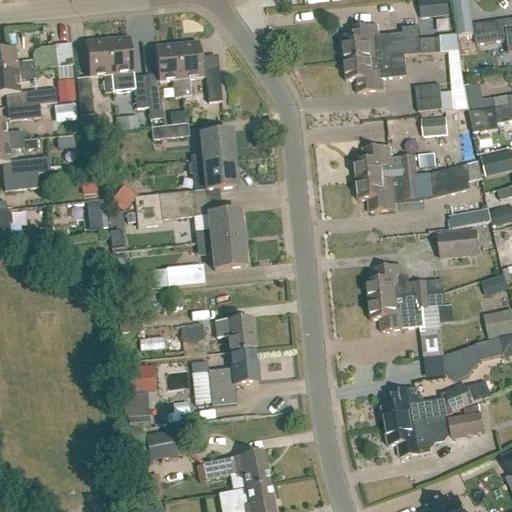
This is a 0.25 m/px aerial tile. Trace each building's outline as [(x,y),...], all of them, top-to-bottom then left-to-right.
[(446,0),(430,0),(418,1),(420,20),(448,16),(446,0)] [(457,18),(456,18),(459,39),(474,37),(471,22),(457,19),(457,18)] [(511,21),(474,28),(476,37),(477,37),(500,33),(511,31),(511,21)] [(344,65),(404,59),(404,58),(459,53),(457,42),(440,43),(440,40),(418,41),(417,27),(401,29),(402,34),(377,37),(377,29),(349,32),(351,44),(342,45),(344,65)] [(477,37),(476,37),(477,47),(507,42),(509,55),(511,54),(511,31),(500,33),(477,37)] [(133,80),(129,40),(107,43),(112,95),(135,93),(137,111),(148,110),(150,122),(162,120),(159,89),(147,91),(146,79),(133,80)] [(102,79),(103,96),(112,95),(107,43),(85,45),(89,80),(102,79)] [(177,47),(182,100),(191,99),(189,82),(205,81),(208,106),(221,104),(218,72),(201,74),(198,45),(177,47)] [(57,70),(73,68),(70,46),(55,48),(57,70)] [(173,101),(182,100),(177,47),(154,50),(158,86),(172,84),(173,101)] [(0,75),(34,72),(33,63),(16,65),(15,52),(0,53),(0,75)] [(404,59),(344,65),(346,84),(355,84),(356,96),(383,93),(382,82),(407,80),(404,59)] [(18,83),(34,81),(34,72),(0,75),(0,98),(20,96),(18,83)] [(80,118),(93,117),(90,84),(77,85),(80,118)] [(441,111),(441,106),(439,86),(415,89),(419,114),(441,111)] [(56,93),(24,95),(25,108),(39,106),(59,103),(56,93)] [(509,98),(492,101),(493,110),(495,110),(510,108),(509,98)] [(25,108),(7,110),(8,124),(41,121),(39,106),(25,108)] [(511,107),(510,108),(495,110),(497,125),(511,123),(511,107)] [(483,111),(470,113),(473,134),(487,132),(483,111)] [(423,138),(447,136),(445,120),(421,122),(423,138)] [(0,145),(23,143),(22,134),(5,136),(4,122),(0,122),(0,145)] [(152,142),(188,139),(187,126),(151,130),(152,142)] [(191,167),(234,162),(231,133),(200,137),(202,157),(190,158),(191,167)] [(7,153),(24,151),(23,143),(0,145),(0,167),(9,166),(7,153)] [(416,178),(436,175),(434,156),(418,158),(420,169),(415,170),(414,159),(399,160),(400,161),(390,162),(389,149),(362,151),(363,163),(354,164),(356,184),(416,178)] [(486,179),(511,172),(511,154),(511,152),(481,160),(486,179)] [(14,178),(37,176),(36,162),(12,164),(14,178)] [(206,194),(237,190),(234,162),(191,167),(192,174),(196,173),(198,195),(206,194)] [(478,164),(436,175),(416,178),(356,184),(358,204),(367,203),(368,215),(394,213),(394,204),(418,202),(418,200),(431,197),(431,195),(468,186),(482,182),(478,164)] [(39,190),(37,176),(14,178),(3,179),(5,194),(39,190)] [(194,193),(134,199),(136,212),(195,206),(194,193)] [(111,231),(109,203),(92,204),(94,232),(111,231)] [(162,222),(196,219),(195,206),(136,212),(137,230),(163,227),(162,222)] [(506,210),(492,213),(495,228),(509,225),(506,210)] [(487,212),(448,219),(450,232),(489,225),(487,212)] [(9,233),(7,222),(6,213),(0,213),(0,236),(9,235),(10,247),(42,244),(40,230),(9,233)] [(199,246),(242,242),(239,213),(208,216),(210,236),(199,238),(199,246)] [(441,261),(479,258),(476,232),(439,236),(441,261)] [(242,242),(199,246),(200,254),(212,252),(214,272),(245,269),(242,242)] [(368,303),(417,298),(416,285),(408,286),(408,279),(401,279),(400,267),(373,270),(375,282),(366,283),(368,303)] [(203,273),(167,277),(168,289),(204,286),(203,273)] [(501,277),(480,284),(485,299),(506,291),(501,277)] [(439,298),(443,296),(442,282),(425,284),(426,297),(428,297),(439,298)] [(428,297),(426,297),(427,309),(444,308),(443,296),(439,298),(428,297)] [(421,331),(419,310),(417,298),(368,303),(370,324),(379,323),(380,335),(421,331)] [(489,340),(511,334),(511,311),(484,318),(489,340)] [(230,356),(254,353),(251,321),(215,324),(217,342),(228,340),(230,356)] [(185,348),(210,347),(209,325),(184,327),(185,348)] [(511,337),(498,342),(502,358),(511,354),(511,337)] [(498,342),(475,347),(479,364),(502,358),(498,342)] [(475,347),(444,359),(446,378),(455,384),(466,378),(479,364),(475,347)] [(254,353),(230,356),(231,371),(208,373),(208,380),(196,382),(198,401),(210,399),(211,408),(235,406),(234,388),(257,386),(254,353)] [(452,414),(474,406),(466,387),(445,395),(452,414)] [(444,420),(445,420),(445,419),(452,416),(452,415),(445,400),(417,405),(415,392),(389,397),(391,409),(382,410),(385,430),(444,420)] [(452,441),(484,435),(481,415),(448,421),(452,441)] [(444,420),(385,430),(388,450),(397,448),(399,460),(420,457),(419,453),(431,451),(434,446),(445,444),(448,439),(445,420),(444,420)] [(149,463),(182,457),(177,432),(144,438),(149,463)] [(510,480),(511,478),(511,454),(501,460),(510,480)] [(206,483),(243,476),(246,492),(269,487),(263,455),(203,466),(206,483)] [(273,511),(269,487),(246,492),(218,496),(220,511),(273,511)] [(463,511),(457,499),(449,503),(447,500),(443,502),(444,503),(432,509),(431,507),(428,509),(429,511),(463,511)]
